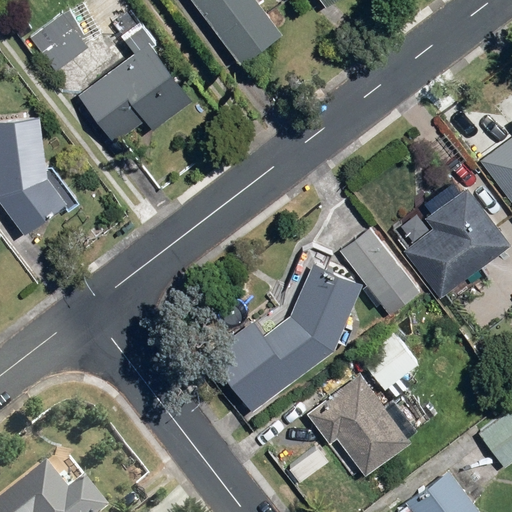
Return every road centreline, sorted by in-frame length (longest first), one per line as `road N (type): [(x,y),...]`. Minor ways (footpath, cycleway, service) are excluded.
road 1 (residential): [(494,0),(87,307)]
road 2 (residential): [(87,307),(244,511)]
